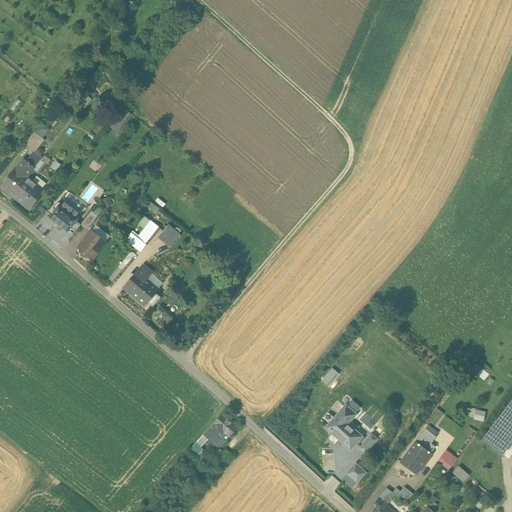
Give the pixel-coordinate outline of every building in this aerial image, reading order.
[(131,116),(123,109),(114,120),(123,126),(131,116)] [(123,126),(114,120),(109,126),(118,132),(123,126)] [(48,130),(42,125),(35,133),(42,138),(48,130)] [(35,133),(34,132),(26,143),(36,151),(44,140),(42,138),(35,133)] [(35,152),(29,157),(26,162),(25,162),(34,169),(37,165),(38,164),(37,163),(40,160),(42,158),(35,152)] [(23,160),(1,187),(8,192),(12,196),(29,209),(44,191),(27,177),(33,169),(34,169),(25,162),(26,162),(23,160)] [(101,200),(105,207),(112,203),(108,196),(101,200)] [(81,215),(62,201),(61,203),(55,211),(50,218),(68,232),(69,230),(76,221),(81,215)] [(150,201),(146,206),(155,212),(159,208),(150,201)] [(97,205),(92,212),(97,215),(102,208),(97,205)] [(81,224),(80,225),(87,230),(98,216),(91,211),(81,224)] [(145,217),(139,225),(145,229),(151,221),(145,217)] [(76,221),(69,230),(74,234),(80,225),(81,224),(76,221)] [(145,229),(139,236),(133,232),(126,241),(140,252),(150,240),(151,240),(160,228),(151,221),(145,229)] [(180,235),(168,225),(158,237),(170,247),(180,235)] [(91,232),(79,248),(93,259),(105,243),(91,232)] [(143,266),(124,288),(144,306),(158,290),(146,280),(152,273),(143,266)] [(470,369),(476,374),(481,368),(475,363),(470,369)] [(511,441),(511,401),(483,440),(503,455),(511,441)] [(362,436),(348,424),(356,414),(346,405),(326,428),(343,443),(350,450),(362,436)] [(475,408),(473,418),(483,421),(485,411),(475,408)] [(237,427),(222,414),(214,424),(229,437),(237,427)] [(229,437),(214,424),(204,435),(209,440),(219,448),(229,437)] [(435,437),(425,430),(420,437),(430,444),(435,437)] [(365,454),(378,440),(372,434),(359,449),(365,454)] [(204,435),(196,444),(201,448),(209,440),(204,435)] [(430,444),(420,437),(415,443),(416,443),(429,454),(434,447),(430,444)] [(416,443),(402,462),(401,462),(416,473),(430,455),(430,454),(429,454),(416,443)] [(196,444),(189,451),(194,456),(196,454),(203,460),(206,457),(199,451),(201,448),(196,444)] [(449,469),(457,457),(445,449),(437,460),(449,469)] [(227,450),(216,463),(220,466),(231,453),(227,450)] [(347,474),(357,482),(365,473),(356,464),(347,474)] [(463,482),(469,475),(458,465),(452,472),(463,482)] [(413,494),(404,487),(400,491),(405,495),(410,499),(413,494)] [(392,493),(386,488),(380,496),(388,503),(395,495),(392,493)] [(400,491),(396,488),(392,493),(395,495),(402,500),(405,495),(400,491)] [(393,511),(383,502),(374,511),(393,511)]
